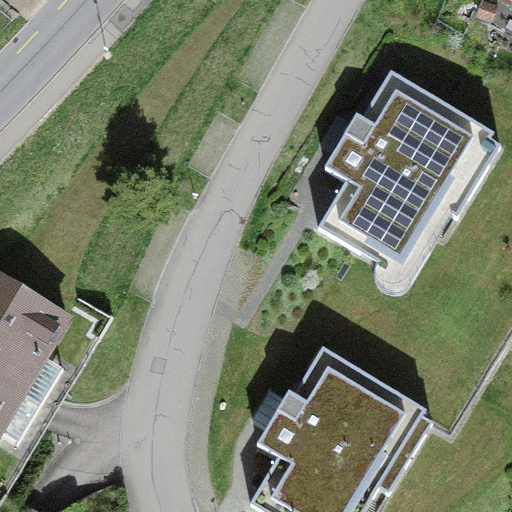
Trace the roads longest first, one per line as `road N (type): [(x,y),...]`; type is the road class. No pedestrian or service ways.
road 1 (residential): [(153,511),(144,446),(168,320),(240,149),(340,0)]
road 2 (residential): [(88,0),(0,92)]
